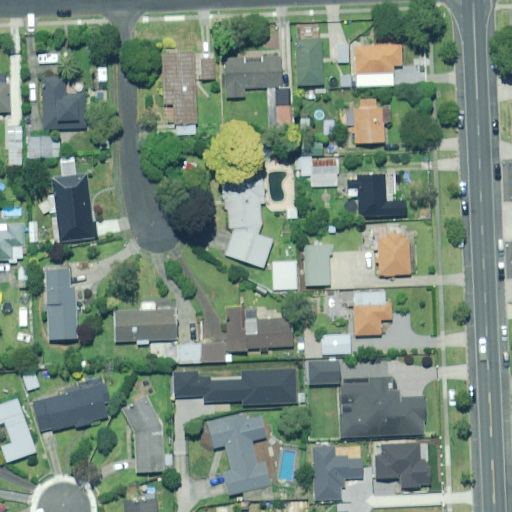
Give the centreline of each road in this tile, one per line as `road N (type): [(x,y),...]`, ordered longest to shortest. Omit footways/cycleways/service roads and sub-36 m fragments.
road 1 (tertiary): [(473,0),(496,490)]
road 2 (residential): [(160,232),(132,171),(122,0)]
